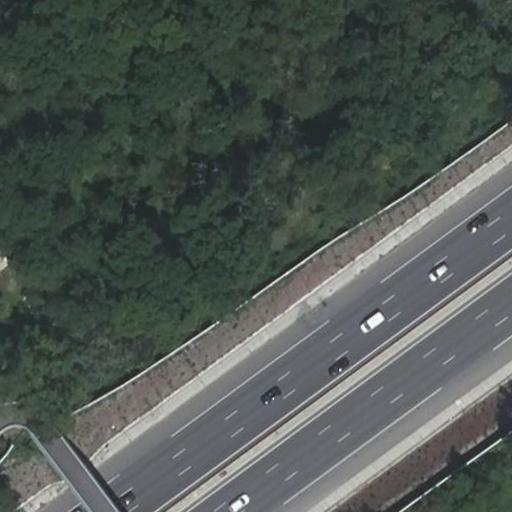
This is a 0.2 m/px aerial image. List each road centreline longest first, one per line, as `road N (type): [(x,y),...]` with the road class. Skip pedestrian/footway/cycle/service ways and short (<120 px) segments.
road 1 (motorway): [(511,221),(116,511)]
road 2 (motorway): [(231,511),(511,304)]
